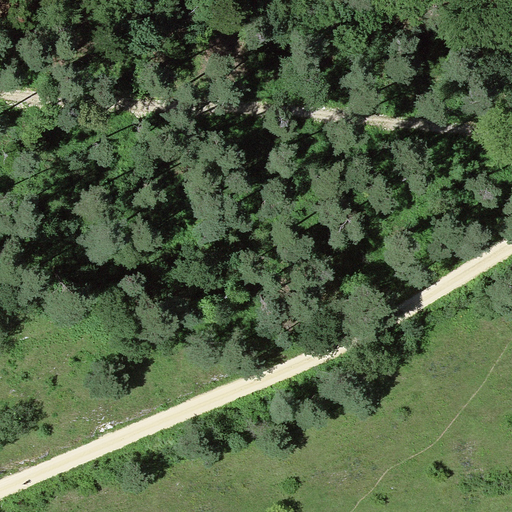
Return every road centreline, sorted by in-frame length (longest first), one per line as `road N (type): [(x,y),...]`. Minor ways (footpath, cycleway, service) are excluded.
road 1 (track): [(0,493),(374,326),(511,247)]
road 2 (track): [(511,141),(355,118),(0,87)]
